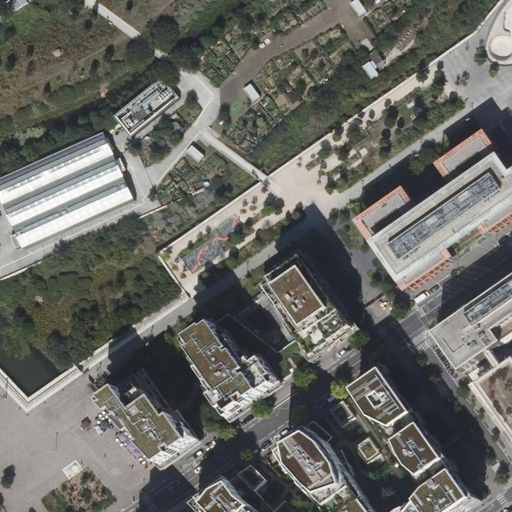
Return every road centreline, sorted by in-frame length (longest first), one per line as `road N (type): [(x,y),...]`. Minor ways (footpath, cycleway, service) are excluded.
road 1 (residential): [(411,326),(167,496)]
road 2 (residential): [(511,469),(411,326)]
road 3 (residential): [(511,255),(411,326)]
